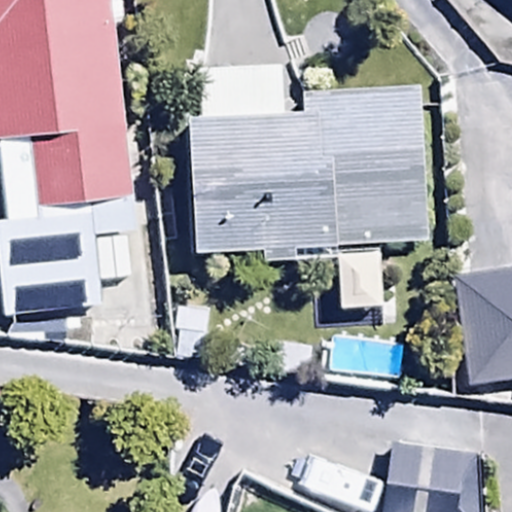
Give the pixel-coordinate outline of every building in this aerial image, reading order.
[(119,35),(108,36),(106,0),(0,0),(0,156),(1,156),(3,323),(98,318),(96,288),(132,286),(119,35)] [(269,270),(342,269),(342,264),(341,256),(433,255),(429,96),(310,99),(311,128),(197,131),(200,264),(269,262),(269,270)] [(342,264),(342,269),(343,318),(380,317),(379,263),(342,264)] [(511,279),(457,287),(471,393),(511,387),(511,279)] [(478,511),(481,459),(390,452),(386,511),(478,511)]
